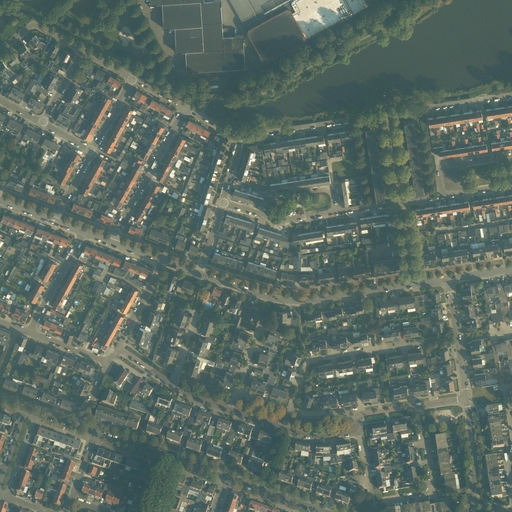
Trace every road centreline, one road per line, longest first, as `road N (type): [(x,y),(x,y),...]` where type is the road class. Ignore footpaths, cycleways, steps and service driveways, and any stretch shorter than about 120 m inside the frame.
road 1 (residential): [(415,284),(281,300),(198,272)]
road 2 (residential): [(288,409),(308,360),(419,342)]
road 3 (residential): [(240,137),(391,112)]
road 4 (residential): [(108,240),(180,106)]
road 5 (residential): [(385,501),(432,493),(416,406)]
road 6 (residential): [(467,399),(449,278)]
road 7 (residential): [(391,112),(511,96)]
